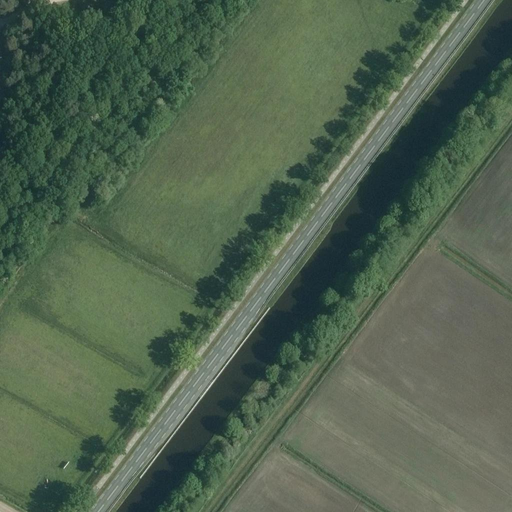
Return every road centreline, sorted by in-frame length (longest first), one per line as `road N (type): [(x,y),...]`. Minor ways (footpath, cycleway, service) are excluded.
road 1 (primary): [(97,511),(483,0)]
road 2 (track): [(511,58),(165,511)]
road 3 (track): [(150,0),(0,224)]
